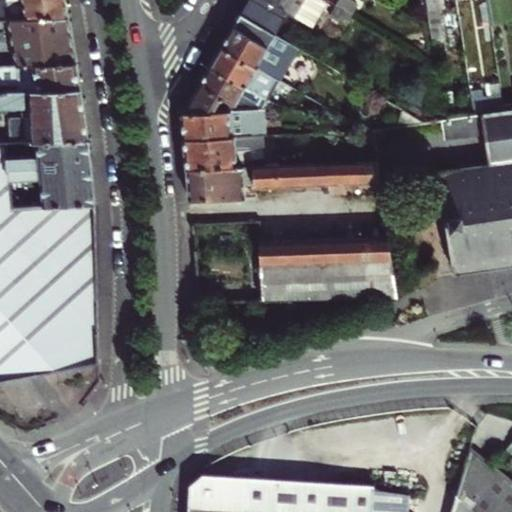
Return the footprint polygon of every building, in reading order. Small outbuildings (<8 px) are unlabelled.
[(0,0),(0,19),(8,19),(68,17),(65,0),(0,0)] [(328,0),(248,0),(241,12),(275,33),(288,11),(314,26),(329,1),(328,0)] [(350,0),(338,0),(336,5),(351,14),(357,4),(350,0)] [(424,0),(431,43),(441,41),(434,0),(424,0)] [(485,0),(479,1),(482,19),(488,19),(485,0)] [(351,14),(336,5),(330,15),(345,23),(351,14)] [(279,79),(299,47),(275,33),(241,12),(229,32),(221,45),(279,79)] [(0,65),(76,63),(72,39),(68,17),(8,19),(13,54),(7,50),(0,50),(0,65)] [(279,80),(279,79),(221,45),(215,56),(210,65),(267,99),(279,80)] [(76,63),(0,65),(0,91),(80,89),(78,76),(76,63)] [(267,99),(210,65),(204,74),(200,82),(247,109),(262,109),(267,99)] [(190,98),(182,112),(247,109),(200,82),(190,98)] [(482,87),(468,90),(471,111),(501,106),(499,92),(483,95),(482,87)] [(84,114),(80,89),(0,91),(0,117),(12,117),(13,142),(88,138),(84,114)] [(450,91),(438,93),(442,115),(454,113),(450,91)] [(247,109),(182,112),(182,113),(183,126),(184,137),(263,134),(265,134),(264,109),(262,109),(247,109)] [(403,109),(398,126),(424,122),(403,109)] [(486,146),(489,164),(511,160),(511,109),(441,120),(444,139),(484,134),(486,146)] [(392,190),(382,128),(373,130),(378,161),(382,191),(392,190)] [(185,156),(186,168),(253,166),(264,165),(263,134),(184,137),(185,156)] [(0,380),(99,361),(94,203),(90,165),(88,138),(13,142),(0,142),(0,380)] [(511,160),(489,164),(438,172),(445,218),(453,272),(511,263),(511,160)] [(253,185),(253,186),(271,186),(290,185),(311,185),(333,184),(353,183),(370,183),(371,193),(382,192),(382,191),(378,161),(264,165),(253,166),(253,185)] [(253,166),(186,168),(187,184),(189,199),(245,196),(244,185),(253,185),(253,166)] [(381,236),(362,236),(358,236),(336,237),(315,238),(294,238),(273,239),(259,239),(259,263),(285,263),(311,261),(336,261),(362,260),(392,259),(388,236),(381,236)] [(362,260),(336,261),(311,261),(285,263),(259,263),(259,278),(260,299),(397,296),(392,259),(362,260)] [(450,511),(511,511),(511,479),(491,462),(469,445),(450,511)] [(201,472),(194,479),(371,491),(371,484),(201,472)] [(369,511),(371,491),(194,479),(191,478),(190,496),(189,506),(285,511),(369,511)]
